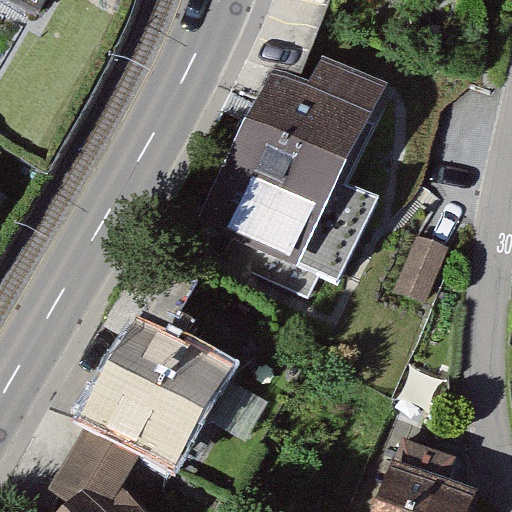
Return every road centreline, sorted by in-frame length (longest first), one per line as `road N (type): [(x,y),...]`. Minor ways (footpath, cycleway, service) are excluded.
road 1 (secondary): [(0,400),(174,100),(218,0)]
road 2 (residential): [(511,493),(487,424),(486,304),(511,169)]
